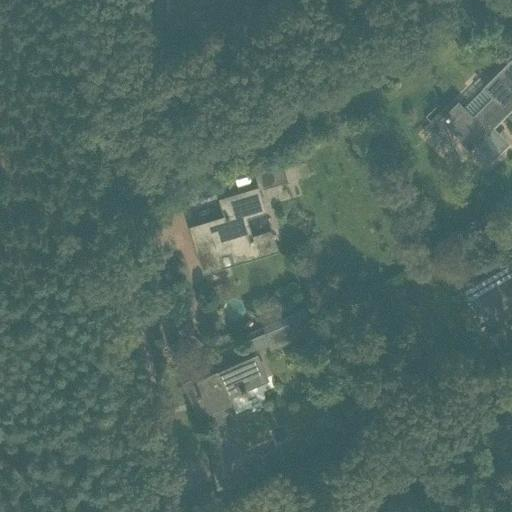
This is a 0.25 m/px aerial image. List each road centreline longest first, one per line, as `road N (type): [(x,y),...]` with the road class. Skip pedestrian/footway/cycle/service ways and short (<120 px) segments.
road 1 (track): [(178,511),(73,0)]
road 2 (unclassified): [(308,511),(464,433),(511,396)]
